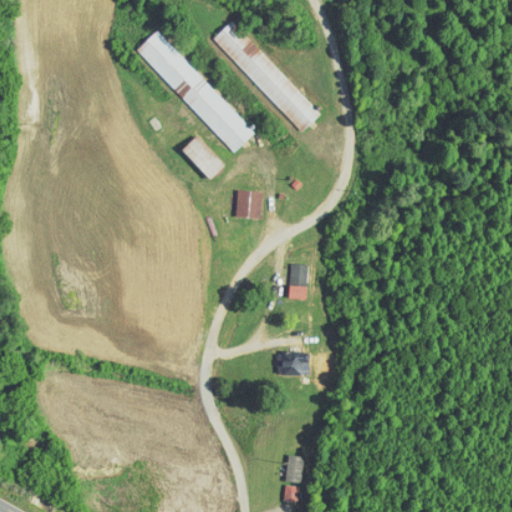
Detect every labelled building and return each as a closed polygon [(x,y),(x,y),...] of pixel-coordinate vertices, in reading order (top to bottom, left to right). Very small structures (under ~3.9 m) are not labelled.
[(201,31),(290,124),(309,106),(220,13),(201,31)] [(125,43),(222,145),(243,125),(146,22),(125,43)] [(212,158),(185,128),(169,143),(196,173),(212,158)] [(224,210),(250,211),(250,184),(225,183),(224,210)] [(296,257),(278,257),(277,291),(295,292),(296,257)] [(294,450),(277,447),(274,474),(290,476),(294,450)] [(271,492),(286,496),(290,481),(275,477),(271,492)]
